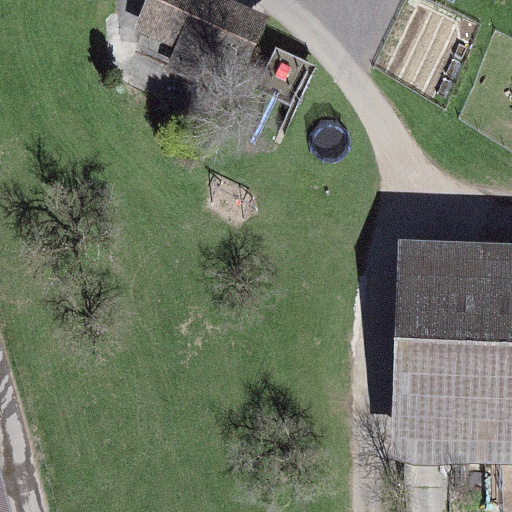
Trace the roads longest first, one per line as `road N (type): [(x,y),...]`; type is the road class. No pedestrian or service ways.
road 1 (track): [(401,173),(367,397),(367,511)]
road 2 (track): [(282,0),(340,55),(401,173)]
road 3 (track): [(511,237),(498,236),(401,173)]
road 4 (track): [(33,511),(0,387)]
